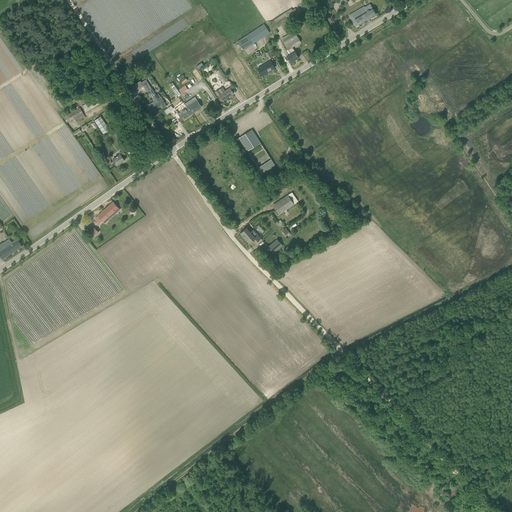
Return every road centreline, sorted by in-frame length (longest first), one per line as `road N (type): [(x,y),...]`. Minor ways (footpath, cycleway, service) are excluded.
road 1 (tertiary): [(171,150),(415,0)]
road 2 (track): [(134,511),(338,351)]
road 3 (track): [(338,351),(489,511)]
road 4 (tertiary): [(0,267),(171,150)]
road 5 (track): [(511,265),(338,351)]
road 6 (unclassified): [(171,150),(249,256)]
road 7 (track): [(249,256),(338,351)]
